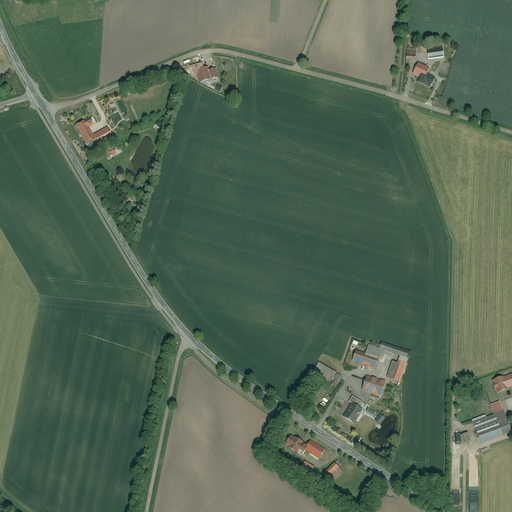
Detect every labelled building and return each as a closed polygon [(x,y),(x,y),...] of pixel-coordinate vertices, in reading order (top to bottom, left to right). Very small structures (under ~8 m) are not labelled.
[(440,49),(424,52),(426,61),(442,58),(440,49)] [(414,51),(404,51),(405,61),(414,61),(414,51)] [(434,70),(417,63),(413,73),(421,76),(418,83),(427,87),(434,70)] [(198,74),(201,84),(220,77),(217,69),(210,71),(209,67),(204,69),(202,64),(192,68),(194,75),(198,74)] [(77,126),(88,146),(96,141),(90,131),(97,127),(92,118),(77,126)] [(157,122),(153,127),(159,132),(163,127),(157,122)] [(116,138),(110,126),(93,135),(99,147),(116,138)] [(375,369),(381,352),(394,357),(400,359),(398,364),(394,362),(388,378),(396,381),(404,361),(407,352),(380,342),(377,348),(367,345),(364,355),(355,352),(351,361),(375,369)] [(335,374),(316,364),(312,371),(331,381),(335,374)] [(493,380),(497,393),(507,389),(507,388),(511,386),(511,374),(504,378),(503,377),(493,380)] [(384,382),(365,377),(361,390),(380,396),(384,382)] [(363,404),(350,396),(347,402),(350,404),(342,416),(355,424),(363,411),(360,410),(363,404)] [(492,408),(495,415),(472,423),(480,444),(510,434),(502,412),(499,405),(492,408)] [(465,444),(471,442),(469,434),(463,436),(465,444)] [(306,448),(293,438),(287,446),(297,454),(301,449),(316,460),(323,451),(311,442),(306,448)] [(337,461),(321,476),(330,486),(343,474),(338,469),(341,466),(337,461)] [(306,464),(301,473),(310,478),(315,468),(306,464)]
